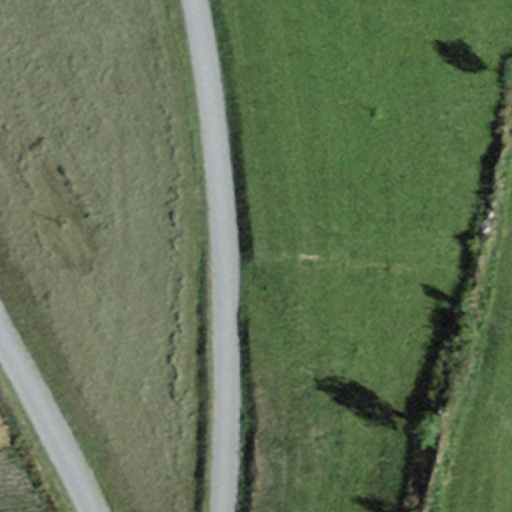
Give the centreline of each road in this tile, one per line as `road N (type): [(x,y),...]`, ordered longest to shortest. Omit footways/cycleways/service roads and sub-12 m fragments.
road 1 (unclassified): [(194,0),(221,161),(225,511)]
road 2 (unclassified): [(0,333),(95,511)]
